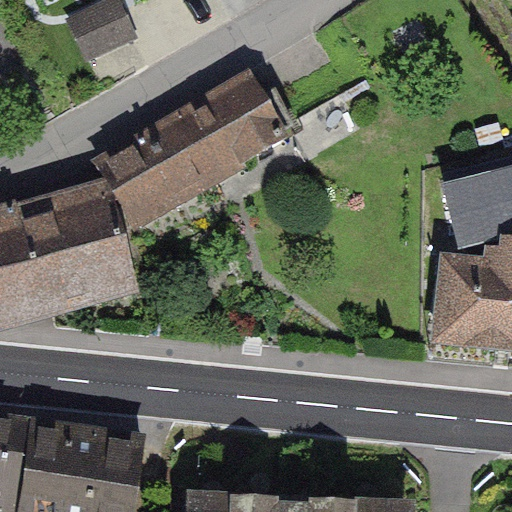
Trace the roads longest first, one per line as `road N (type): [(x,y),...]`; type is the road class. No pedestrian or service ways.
road 1 (primary): [(0,372),(511,424)]
road 2 (residential): [(310,0),(0,177)]
